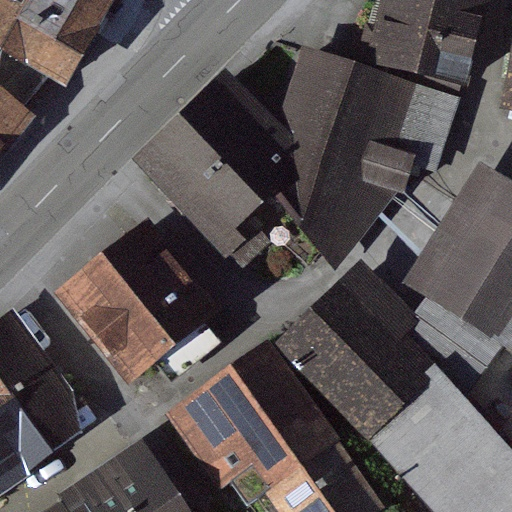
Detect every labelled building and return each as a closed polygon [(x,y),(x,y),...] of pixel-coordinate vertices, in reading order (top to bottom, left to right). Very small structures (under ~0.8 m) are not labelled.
[(0,0),(0,49),(66,87),(116,0),(0,0)] [(375,0),(356,68),(303,49),(279,125),(295,169),(276,191),(335,270),(386,218),(401,170),(429,177),(476,17),(419,0),(375,0)] [(231,82),(145,167),(217,246),(276,191),(295,169),(279,125),(231,82)] [(0,163),(37,120),(0,89),(0,163)] [(423,297),(501,347),(511,353),(511,212),(472,187),(408,288),(423,297)] [(119,392),(205,324),(135,236),(49,303),(119,392)] [(343,292),(273,357),(363,453),(433,388),(392,345),(343,292)] [(482,376),(501,347),(423,297),(413,313),(392,345),(433,388),(458,415),(482,376)] [(0,333),(0,488),(82,438),(13,326),(0,333)] [(365,511),(265,360),(167,425),(224,511),(243,511),(258,503),(263,511),(365,511)] [(433,388),(363,453),(418,511),(511,511),(511,473),(458,415),(433,388)] [(182,511),(142,450),(64,501),(71,511),(182,511)]
